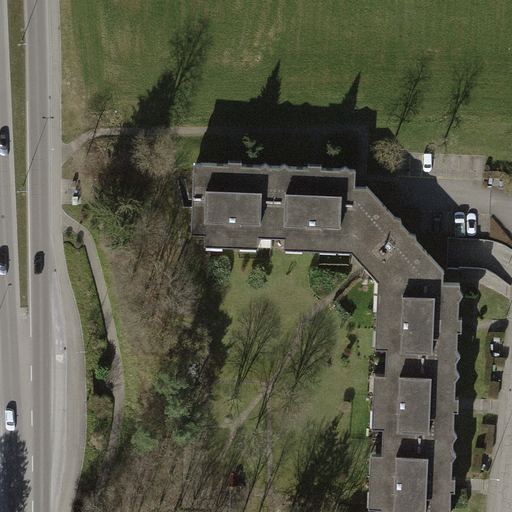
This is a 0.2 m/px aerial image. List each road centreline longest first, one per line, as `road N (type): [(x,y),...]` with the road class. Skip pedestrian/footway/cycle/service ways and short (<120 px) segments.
road 1 (secondary): [(28,359),(39,292),(36,0)]
road 2 (secondary): [(0,100),(8,286),(28,359)]
road 3 (secondary): [(32,511),(28,359)]
